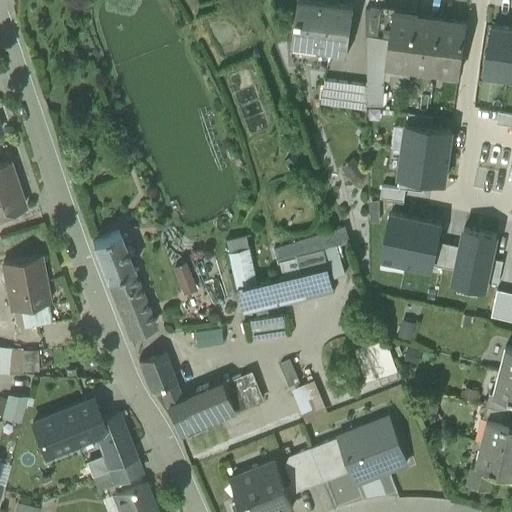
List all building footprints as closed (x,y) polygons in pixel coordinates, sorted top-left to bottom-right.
[(354,5),(318,0),(297,0),(291,47),(347,55),(354,5)] [(381,9),(366,7),(366,35),(368,35),(377,36),(381,9)] [(393,11),(381,9),(377,36),(389,38),(393,11)] [(418,15),(393,11),(389,38),(384,70),(385,71),(409,74),(411,59),(418,15)] [(442,18),(418,15),(411,59),(436,63),(442,18)] [(467,22),(442,18),(436,63),(460,66),(467,22)] [(511,22),(490,21),(485,72),(511,74),(511,22)] [(377,36),(368,35),(369,80),(384,81),(385,71),(384,70),(389,38),(377,36)] [(367,84),(325,78),(322,101),(367,108),(367,101),(367,84)] [(384,81),(369,80),(369,81),(367,84),(367,101),(382,101),(384,81)] [(511,111),(500,109),(497,120),(511,123),(511,111)] [(457,181),(465,126),(414,118),(403,183),(427,187),(429,177),(457,181)] [(7,159),(0,161),(0,211),(22,204),(7,159)] [(470,282),(498,287),(508,229),(481,224),(468,226),(465,243),(454,241),(451,217),(399,208),(390,209),(389,213),(391,227),(383,267),(405,271),(407,260),(438,265),(462,263),(462,266),(459,280),(470,282)] [(345,225),(274,247),(277,259),(300,252),(298,259),(280,263),(283,277),(257,283),(246,237),(225,242),(236,288),(236,289),(242,313),(334,291),(324,249),(325,248),(334,276),(345,273),(336,245),(350,241),(345,225)] [(154,322),(118,229),(91,240),(128,332),(154,322)] [(39,252),(2,259),(15,326),(51,319),(39,252)] [(184,263),(174,267),(183,289),(193,285),(184,263)] [(284,312),(248,317),(251,338),(288,333),(284,312)] [(387,338),(355,348),(366,380),(397,370),(387,338)] [(9,346),(0,344),(0,371),(6,372),(9,346)] [(163,345),(134,355),(147,389),(159,384),(174,379),(175,378),(163,345)] [(21,347),(9,346),(6,372),(18,372),(21,347)] [(511,347),(506,346),(499,370),(511,373),(511,347)] [(36,368),(36,354),(23,354),(23,368),(36,368)] [(291,358),(280,363),(289,385),(300,380),(291,358)] [(251,366),(223,377),(235,406),(236,406),(263,395),(251,366)] [(511,373),(499,370),(493,393),(493,394),(511,398),(511,373)] [(179,389),(163,395),(160,397),(174,431),(235,406),(223,377),(221,372),(179,389)] [(309,377),(289,386),(300,411),(311,406),(307,396),(316,392),(309,377)] [(179,389),(174,379),(159,384),(163,395),(179,389)] [(89,388),(25,413),(40,454),(96,430),(105,454),(106,455),(130,446),(116,410),(100,416),(89,388)] [(511,400),(511,398),(493,394),(493,393),(489,392),(486,405),(509,411),(511,400)] [(25,393),(10,393),(5,414),(19,418),(25,393)] [(509,411),(486,405),(483,417),(487,418),(487,417),(506,422),(509,411)] [(387,410),(334,430),(335,432),(348,466),(354,482),(407,462),(387,410)] [(511,423),(506,422),(487,417),(487,418),(481,442),(511,449),(511,423)] [(335,432),(308,444),(320,477),(348,466),(335,432)] [(511,449),(481,442),(475,465),(475,466),(494,471),(511,475),(511,449)] [(308,444),(287,452),(283,461),(288,475),(288,480),(284,482),(288,492),(320,477),(308,444)] [(105,454),(86,461),(91,474),(134,457),(130,446),(106,455),(105,454)] [(273,453),(227,471),(242,511),(274,511),(293,505),(288,492),(284,482),(273,453)] [(134,457),(91,474),(97,487),(140,470),(134,457)] [(0,458),(0,480),(4,481),(10,461),(0,458)] [(494,471),(475,466),(475,465),(471,464),(467,480),(490,486),(494,471)] [(361,480),(364,499),(395,494),(392,475),(361,480)] [(156,511),(143,479),(114,491),(121,511),(156,511)] [(121,511),(114,491),(102,495),(108,511),(121,511)] [(39,511),(40,504),(17,500),(15,511),(39,511)]
